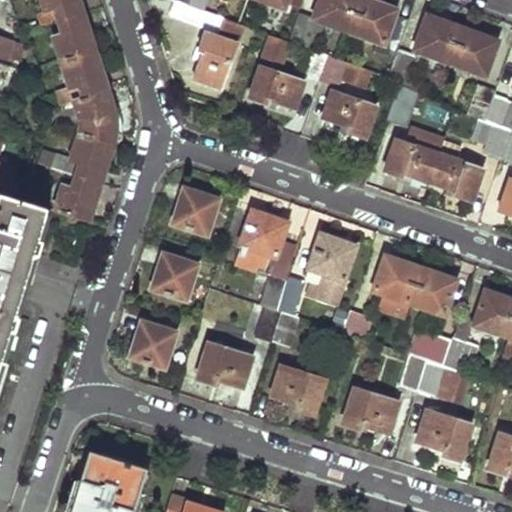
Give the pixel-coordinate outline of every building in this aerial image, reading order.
[(80,0),(42,0),(46,11),(37,14),(41,29),(59,23),(85,14),(80,0)] [(203,52),(194,78),(218,87),(241,25),(215,16),(188,6),(172,0),(167,14),(212,31),(210,36),(202,33),(196,50),(203,52)] [(190,0),(188,6),(215,16),(220,0),(190,0)] [(282,7),(284,0),(256,0),(281,9),(282,7)] [(284,0),(282,7),(298,12),(302,0),(284,0)] [(357,0),(317,0),(310,22),(322,27),(345,35),(358,0),(357,0)] [(358,0),(345,35),(375,46),(380,48),(391,18),(393,13),(358,0)] [(85,14),(59,23),(63,36),(53,39),(61,62),(97,51),(85,14)] [(447,63),(460,29),(424,16),(411,50),(447,63)] [(314,51),(322,27),(310,22),(296,18),(287,42),(307,49),(314,51)] [(392,62),(396,51),(406,23),(391,18),(380,48),(375,46),(372,54),(392,62)] [(460,29),(447,63),(484,76),(495,42),(460,29)] [(268,36),(246,97),(264,103),(266,96),(294,106),(302,82),(278,73),(289,43),(268,36)] [(0,38),(0,66),(13,71),(23,47),(0,38)] [(298,74),(316,80),(325,55),(314,51),(307,49),(298,74)] [(97,51),(61,62),(69,87),(47,94),(51,108),(74,101),(109,90),(97,51)] [(411,57),(396,51),(392,62),(387,78),(396,83),(401,85),(411,57)] [(363,86),(368,71),(325,55),(316,80),(333,86),(337,76),(363,86)] [(0,95),(3,97),(13,71),(0,66),(0,95)] [(481,119),(492,91),(493,88),(477,82),(465,113),(479,119),(481,119)] [(401,85),(396,83),(383,117),(402,125),(415,90),(401,85)] [(119,120),(109,90),(74,101),(78,122),(79,135),(113,145),(118,128),(119,120)] [(373,106),(330,91),(321,115),(348,124),(345,131),(363,137),(373,106)] [(508,129),(511,130),(511,98),(492,91),(481,119),(508,129)] [(481,119),(479,119),(471,140),(483,145),(481,153),(498,159),(508,129),(481,119)] [(438,153),(443,140),(412,129),(407,143),(394,138),(383,170),(401,176),(403,171),(429,180),(438,153)] [(511,130),(508,129),(498,159),(511,163),(511,130)] [(102,183),(113,145),(79,135),(71,160),(81,164),(78,175),(102,183)] [(0,143),(0,196),(3,197),(13,170),(0,165),(0,146),(1,144),(0,143)] [(481,168),(438,153),(429,180),(454,189),(453,194),(471,200),(481,168)] [(89,224),(102,183),(78,175),(72,191),(64,188),(55,213),(89,224)] [(511,178),(508,177),(497,209),(511,213),(511,178)] [(167,225),(203,236),(215,198),(179,187),(167,225)] [(46,211),(3,197),(0,196),(0,374),(40,244),(37,243),(46,211)] [(235,245),(271,258),(284,223),(247,210),(235,245)] [(302,270),(340,282),(353,247),(315,233),(302,270)] [(193,265),(159,254),(147,291),(182,302),(193,265)] [(404,304),(416,270),(381,257),(369,292),(404,304)] [(416,270),(404,304),(440,317),(451,282),(416,270)] [(272,310),(282,281),(266,276),(256,305),(262,307),(272,310)] [(278,312),(287,315),(298,282),(284,277),(282,281),(272,310),(278,312)] [(511,313),(511,302),(480,291),(468,326),(503,338),(511,313)] [(207,294),(204,318),(243,323),(246,298),(207,294)] [(253,337),(268,342),(278,312),(272,310),(262,307),(253,337)] [(338,332),(360,340),(367,317),(345,310),(338,332)] [(286,348),(295,318),(287,315),(278,312),(268,342),(286,348)] [(511,313),(503,338),(511,341),(511,313)] [(172,333),(137,322),(126,359),(161,369),(172,333)] [(438,365),(449,334),(431,328),(420,359),(422,360),(438,365)] [(449,334),(438,365),(441,366),(464,374),(474,343),(449,334)] [(206,343),(196,375),(214,382),(216,375),(242,383),(250,357),(206,343)] [(405,354),(395,384),(412,390),(422,360),(420,359),(405,354)] [(422,360),(412,390),(431,396),(441,366),(438,365),(422,360)] [(283,367),(275,394),(297,401),(295,407),(312,413),(323,380),(283,367)] [(350,388),(339,421),(358,427),(360,420),(386,429),(395,403),(350,388)] [(468,425),(423,411),(415,437),(443,446),(441,453),(457,459),(468,425)] [(511,439),(496,434),(485,467),(503,473),(506,466),(511,467),(511,439)] [(124,511),(140,464),(84,447),(63,511),(124,511)] [(220,511),(221,510),(165,494),(159,511),(220,511)]
